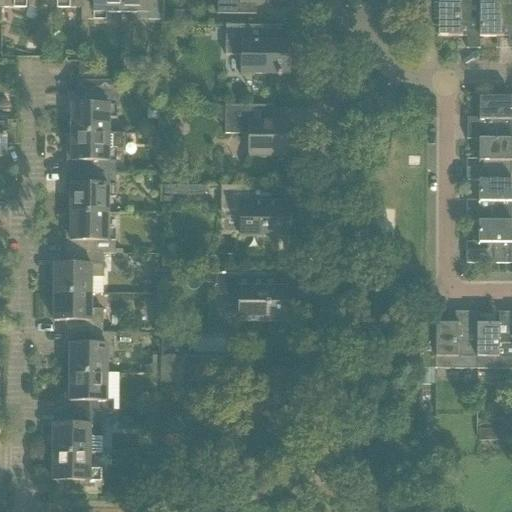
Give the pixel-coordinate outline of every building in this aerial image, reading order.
[(0,0),(1,9),(25,10),(25,0),(0,0)] [(81,9),(80,0),(56,0),(57,9),(81,9)] [(80,0),(81,9),(81,21),(94,21),(94,14),(105,14),(121,14),(120,0),(80,0)] [(120,0),(121,14),(136,14),(147,14),(147,21),(161,21),(161,0),(120,0)] [(233,0),(233,15),(255,16),(255,6),(266,6),(266,2),(286,2),(286,0),(233,0)] [(425,0),(425,27),(437,27),(437,38),(438,38),(456,38),(457,38),(461,38),(466,38),(466,49),(466,50),(479,50),(479,49),(479,38),(478,38),(478,0),(425,0)] [(511,0),(478,0),(478,38),(479,38),(495,38),(496,38),(502,38),(502,37),(500,37),(501,29),(509,29),(509,33),(511,33),(511,0)] [(173,12),(173,21),(184,21),(185,12),(173,12)] [(288,76),(289,44),(269,43),(269,27),(226,27),(226,57),(239,58),(239,75),(288,76)] [(135,60),(123,60),(123,73),(135,73),(135,60)] [(115,107),(115,94),(66,94),(66,108),(71,108),(71,135),(108,135),(108,107),(115,107)] [(466,140),(466,141),(467,141),(478,141),(478,140),(511,140),(511,99),(478,99),(478,119),(478,123),(478,128),(467,128),(467,127),(466,127),(466,140)] [(225,107),(215,107),(215,117),(221,123),(225,123),(225,107)] [(288,157),(288,123),(249,123),(249,107),(225,107),(225,123),(225,136),(248,136),(248,157),(288,157)] [(166,109),(166,121),(174,121),(178,116),(178,109),(166,109)] [(5,122),(5,121),(0,120),(0,157),(5,158),(5,146),(17,146),(17,122),(5,122)] [(123,152),(123,135),(108,135),(71,135),(71,162),(66,161),(65,175),(115,175),(115,162),(108,162),(108,152),(123,152)] [(466,182),(467,182),(466,182),(478,182),(478,181),(511,181),(511,140),(478,140),(478,141),(478,164),(479,164),(479,162),(483,162),(487,162),(486,170),(482,170),(467,169),(466,169),(466,182)] [(115,187),(115,175),(65,175),(65,188),(70,188),(70,215),(108,215),(108,187),(115,187)] [(465,223),(465,224),(466,224),(466,223),(477,223),(477,222),(511,222),(511,181),(478,181),(478,182),(478,205),(477,211),(466,210),(465,223)] [(172,188),(159,188),(160,205),(173,205),(172,188)] [(227,188),(220,188),(220,213),(239,213),(239,222),(239,238),(268,238),(288,238),(288,204),(247,204),(247,188),(227,188)] [(114,255),(114,241),(107,241),(108,215),(70,215),(70,241),(65,241),(65,255),(103,255),(114,255)] [(477,244),(477,246),(478,246),(478,245),(487,245),(487,252),(487,264),(487,265),(511,264),(511,222),(477,222),(477,223),(477,243),(477,244)] [(176,272),(176,256),(172,252),(160,252),(160,272),(165,272),(176,272)] [(54,266),(53,294),(90,295),(103,295),(103,278),(103,255),(65,255),(65,267),(54,266)] [(176,273),(176,272),(165,272),(159,272),(159,285),(176,285),(176,273)] [(287,323),(287,289),(240,289),(240,273),(214,272),(214,296),(238,296),(238,323),(287,323)] [(102,335),(102,310),(90,310),(90,295),(53,294),(53,322),(64,323),(64,334),(102,335)] [(420,325),(420,371),(420,386),(435,386),(435,371),(477,371),(478,326),(477,326),(477,314),(464,313),(464,326),(459,326),(435,325),(420,325)] [(478,326),(477,371),(511,371),(511,335),(506,335),(506,327),(500,326),(478,326)] [(113,348),(113,335),(102,335),(64,334),(64,348),(69,348),(69,375),(107,375),(107,348),(113,348)] [(183,384),(183,358),(160,358),(159,384),(183,384)] [(293,407),(294,373),(264,372),(264,374),(217,373),(217,386),(263,387),(263,406),(293,407)] [(106,402),(107,375),(69,375),(69,401),(64,401),(64,416),(101,416),(113,416),(113,402),(106,402)] [(162,404),(162,417),(175,417),(175,405),(162,404)] [(101,439),(101,416),(64,416),(64,426),(52,426),(52,454),(90,455),(90,439),(101,439)] [(486,430),(478,430),(478,442),(487,442),(486,430)] [(176,444),(165,451),(170,458),(181,451),(176,444)] [(431,445),(424,449),(430,460),(436,456),(431,445)] [(101,496),(101,476),(101,471),(90,471),(90,455),(52,454),(52,482),(63,482),(63,495),(101,496)]
